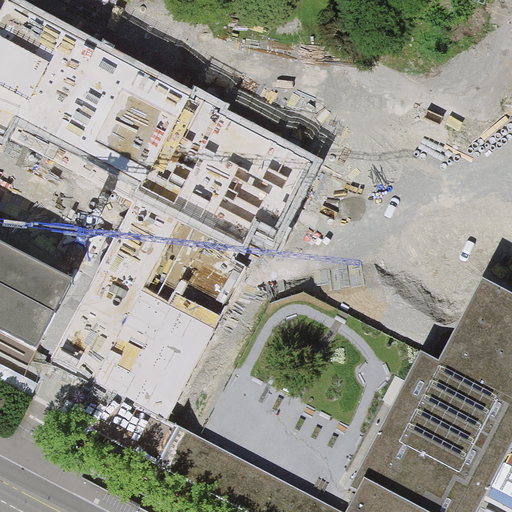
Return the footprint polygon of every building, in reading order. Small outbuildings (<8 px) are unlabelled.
[(436,213),(472,145),(405,110),(329,70),(293,138),(436,213)] [(511,145),(511,108),(497,107),(493,144),(511,145)] [(0,323),(38,343),(69,282),(0,247),(0,323)] [(511,288),(482,273),(438,357),(420,347),(344,490),(350,493),(341,511),(146,411),(163,377),(93,341),(58,410),(248,511),(478,511),(511,451),(511,288)] [(0,393),(0,416),(10,399),(0,393)] [(138,511),(140,509),(108,493),(104,502),(122,511),(138,511)]
